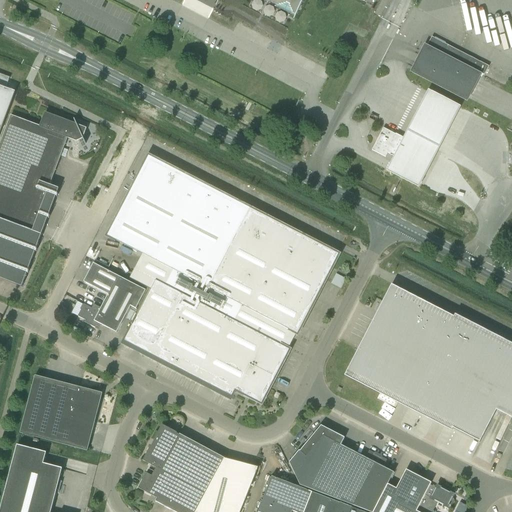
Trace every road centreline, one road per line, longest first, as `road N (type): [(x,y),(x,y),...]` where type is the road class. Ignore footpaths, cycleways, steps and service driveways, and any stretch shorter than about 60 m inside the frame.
road 1 (tertiary): [(390,221),(68,57)]
road 2 (unclassified): [(488,484),(304,390)]
road 3 (unclassified): [(304,390),(284,424),(249,437),(147,386)]
road 4 (unclassified): [(390,221),(304,390)]
road 5 (unknown): [(367,267),(511,341)]
road 6 (tertiary): [(511,283),(390,221)]
road 7 (unclassified): [(121,511),(112,492),(118,457),(147,386)]
road 8 (unclassified): [(42,330),(91,217)]
